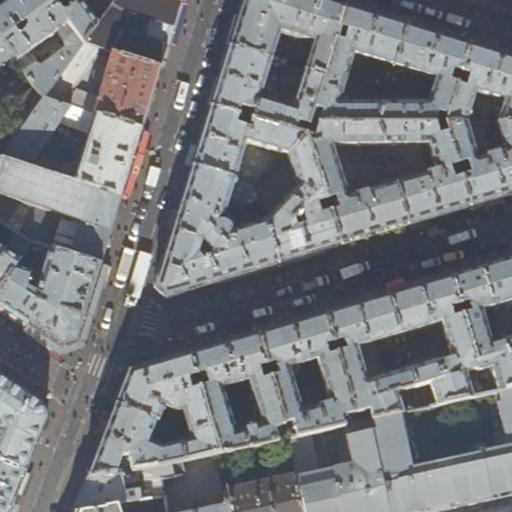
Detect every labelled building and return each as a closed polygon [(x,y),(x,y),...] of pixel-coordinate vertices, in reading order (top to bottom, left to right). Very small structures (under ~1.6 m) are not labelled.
[(50,0),(4,0),(0,3),(0,41),(23,72),(36,89),(44,100),(72,60),(83,44),(55,7),(50,0)] [(61,0),(62,0),(55,7),(83,44),(97,24),(83,5),(89,0),(61,0)] [(181,2),(175,0),(113,0),(97,24),(83,44),(114,54),(161,69),(167,47),(114,31),(126,6),(147,13),(142,30),(145,36),(169,43),(173,28),(181,2)] [(337,29),(344,5),(327,0),(242,0),(238,17),(228,48),(271,61),(280,33),(311,43),(303,70),(303,71),(323,76),(333,41),(334,40),(325,37),(329,26),(337,29)] [(376,15),(344,5),(337,29),(345,32),(342,44),(333,41),(323,76),(312,111),(321,113),(317,126),(376,124),(382,102),(338,103),(352,55),(393,67),(407,25),(376,15)] [(433,32),(407,25),(393,67),(433,79),(426,102),(382,102),(376,124),(443,123),(455,87),(455,85),(446,83),(450,70),(459,73),(469,44),(433,32)] [(0,157),(2,159),(44,100),(36,89),(0,115),(0,67),(9,61),(12,65),(4,71),(12,81),(23,72),(0,41),(0,157)] [(511,56),(497,52),(469,44),(459,73),(459,74),(467,76),(463,89),(455,87),(443,123),(465,123),(473,92),(502,100),(496,123),(511,123),(511,56)] [(271,61),(228,48),(219,76),(210,107),(237,116),(240,107),(253,112),(251,120),(294,134),(296,123),(307,126),(312,111),(323,76),(303,71),(292,110),(259,99),(271,61)] [(151,102),(161,69),(114,54),(99,101),(75,93),(70,108),(142,131),(151,102)] [(83,63),(72,60),(44,100),(62,106),(83,63)] [(132,164),(142,131),(70,108),(62,106),(44,100),(2,159),(122,198),(132,164)] [(233,125),(237,116),(210,107),(201,136),(191,166),(234,180),(245,144),(285,156),(304,137),(294,134),(251,120),(247,129),(233,125)] [(456,166),(443,123),(376,124),(382,146),(426,146),(434,171),(393,182),(407,226),(436,217),(469,207),(460,178),(451,181),(447,169),(456,166)] [(465,123),(443,123),(456,166),(465,164),(468,176),(460,178),(469,207),(506,197),(511,194),(511,123),(496,123),(503,150),(474,159),(465,123)] [(376,124),(317,126),(313,140),(304,137),(325,201),(325,202),(333,199),(336,211),(329,213),(339,246),(373,236),(407,226),(393,182),(344,197),(328,147),(382,146),(376,124)] [(325,201),(304,137),(285,156),(296,188),(263,220),(277,264),(306,256),(339,246),(329,213),(319,216),(315,203),(325,201)] [(122,198),(2,159),(0,161),(0,224),(16,235),(30,244),(49,250),(100,265),(111,233),(122,198)] [(253,186),(234,180),(191,166),(173,227),(154,287),(165,298),(220,281),(277,264),(263,220),(232,229),(231,226),(230,224),(228,222),(225,220),(221,219),(228,198),(246,204),(257,200),(253,186)] [(0,247),(0,288),(13,269),(30,244),(16,235),(5,251),(0,247)] [(88,305),(100,265),(49,250),(41,278),(13,269),(0,288),(0,305),(29,325),(62,347),(76,342),(88,305)] [(478,267),(448,276),(475,369),(476,371),(489,367),(496,394),(511,390),(511,336),(501,340),(501,343),(491,345),(481,312),(511,302),(511,261),(511,257),(478,267)] [(412,286),(386,294),(398,336),(440,324),(450,358),(436,362),(433,360),(407,367),(413,388),(428,384),(436,407),(472,399),(464,373),(475,369),(448,276),(412,286)] [(355,304),(323,313),(353,412),(367,408),(370,421),(395,416),(403,414),(396,392),(413,388),(407,367),(365,379),(356,347),(398,336),(386,294),(355,304)] [(265,365),(274,363),(278,374),(269,377),(282,421),(291,419),(296,437),(322,432),(339,428),(341,427),(339,416),(353,412),(323,313),(286,324),(256,333),(265,365)] [(188,353),(195,376),(204,373),(208,385),(199,388),(199,389),(219,454),(277,441),(274,427),(282,422),(282,421),(269,377),(261,380),(257,368),(265,365),(256,333),(219,344),(188,353)] [(189,392),(185,379),(195,376),(188,353),(171,358),(128,371),(123,384),(114,408),(87,477),(116,473),(122,455),(130,454),(133,470),(156,467),(183,461),(219,454),(199,389),(189,392)] [(36,445),(46,419),(41,404),(20,390),(0,376),(0,462),(25,473),(36,445)] [(511,390),(496,394),(483,397),(472,399),(436,407),(429,409),(441,459),(453,510),(499,500),(511,497),(511,390)] [(399,433),(395,416),(370,421),(367,422),(388,511),(416,511),(407,467),(402,445),(389,448),(386,435),(399,433)] [(352,480),(339,428),(322,432),(331,466),(342,511),(388,511),(367,422),(347,426),(359,478),(352,480)] [(441,459),(407,467),(416,511),(444,511),(453,510),(441,459)] [(185,473),(183,461),(156,467),(133,470),(116,473),(87,477),(79,497),(73,511),(166,511),(162,479),(185,473)] [(0,511),(9,511),(13,503),(25,473),(0,462),(0,511)] [(342,511),(331,466),(294,475),(302,511),(342,511)] [(223,491),(225,501),(227,511),(302,511),(294,475),(223,491)] [(195,511),(227,511),(225,501),(218,503),(219,507),(195,511)]
